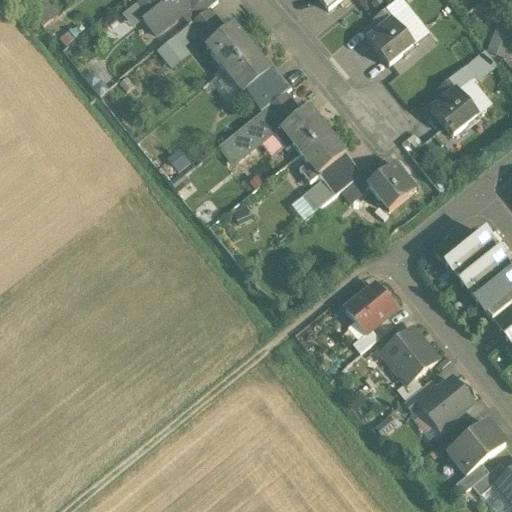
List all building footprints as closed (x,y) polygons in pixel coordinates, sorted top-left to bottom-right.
[(157,0),(149,0),(140,7),(149,19),(164,8),(157,0)] [(178,0),(166,10),(164,8),(149,19),(144,24),(157,39),(183,19),(206,0),(178,0)] [(157,0),(164,8),(166,10),(178,0),(157,0)] [(214,0),(206,0),(183,19),(191,28),(191,27),(210,12),(219,5),(214,0)] [(318,0),(330,14),(346,0),(318,0)] [(393,9),(374,24),(381,33),(394,22),(395,23),(401,18),(393,9)] [(228,35),(210,12),(191,27),(210,50),(228,35)] [(381,33),(367,43),(389,71),(416,49),(395,23),(394,22),(381,33)] [(210,50),(207,52),(225,74),(253,52),(235,30),(228,35),(210,50)] [(172,73),(192,58),(177,38),(158,53),(172,73)] [(253,52),(225,74),(245,99),(252,94),(271,78),(273,77),(253,52)] [(271,78),(252,94),(267,112),(286,97),(271,78)] [(457,79),(438,93),(445,102),(457,92),(458,94),(465,89),(457,79)] [(445,102),(432,113),(454,140),(479,119),(458,94),(457,92),(445,102)] [(286,97),(267,112),(283,132),(302,117),(286,97)] [(328,135),(309,112),(283,132),(282,134),(301,157),(328,135)] [(347,158),(328,135),(301,157),(309,168),(319,180),(345,160),(347,158)] [(345,160),(319,180),(320,181),(336,200),(358,182),(362,179),(351,165),(350,166),(345,160)] [(384,177),(376,167),(362,179),(358,182),(367,193),(370,190),(369,189),(384,177)] [(416,193),(396,167),(384,177),(369,189),(370,190),(389,215),(416,193)] [(309,168),(300,175),(311,188),(320,181),(319,180),(309,168)] [(486,240),(486,239),(464,257),(446,271),(445,272),(446,273),(449,271),(456,280),(455,281),(461,289),(499,259),(492,251),(491,252),(483,243),(486,240)] [(457,248),(450,240),(432,254),(439,263),(457,248)] [(457,248),(439,263),(446,271),(464,257),(457,248)] [(461,289),(460,290),(461,291),(464,289),(471,298),(470,299),(476,307),(511,278),(511,275),(507,269),(505,270),(498,261),(501,259),(500,258),(499,259),(461,289)] [(511,278),(476,307),(475,308),(476,310),(479,307),(486,316),(485,317),(492,326),(493,325),(511,310),(511,309),(511,278)] [(395,315),(375,290),(345,315),(365,339),(371,335),(395,315)] [(511,310),(493,325),(501,334),(511,325),(511,310)] [(511,325),(501,334),(508,344),(511,340),(511,325)] [(437,366),(411,334),(381,358),(407,390),(437,366)] [(378,344),(371,335),(365,339),(353,350),(360,359),(378,344)] [(460,396),(451,385),(438,396),(419,411),(420,412),(439,436),(472,409),(460,395),(460,396)] [(438,396),(430,387),(404,408),(412,418),(420,412),(419,411),(438,396)] [(505,450),(487,428),(448,459),(466,481),(481,469),(505,450)] [(466,481),(453,492),(460,501),(472,492),(488,478),(481,469),(466,481)] [(488,478),(472,492),(479,501),(495,488),(507,478),(500,469),(488,478)] [(511,474),(507,478),(495,488),(511,509),(511,474)]
